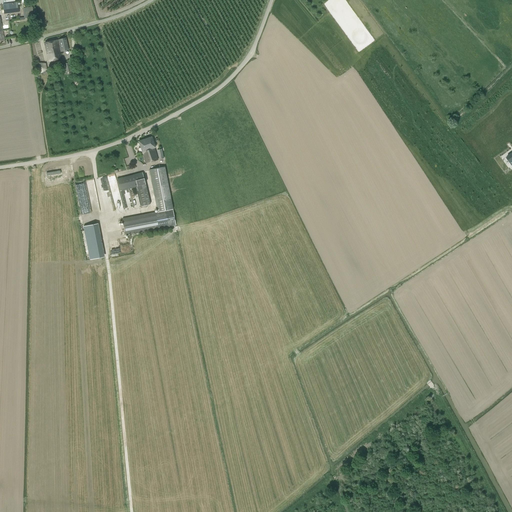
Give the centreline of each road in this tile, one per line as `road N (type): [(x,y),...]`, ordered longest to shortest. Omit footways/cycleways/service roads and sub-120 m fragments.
road 1 (unclassified): [(0,168),(92,151),(209,95),(241,65),(271,0)]
road 2 (track): [(103,217),(130,511)]
road 3 (unclassified): [(0,49),(152,0)]
